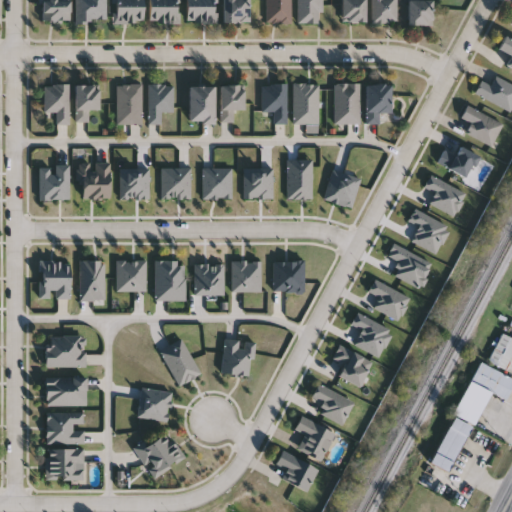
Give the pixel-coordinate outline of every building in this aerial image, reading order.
[(39,21),(39,0),(69,0),(69,21),(39,21)] [(74,0),(105,0),(105,22),(74,21),(74,0)] [(142,0),(142,23),(112,23),(112,0),(142,0)] [(179,0),(179,23),(148,23),(148,0),(179,0)] [(216,0),(216,23),(185,23),(185,0),(216,0)] [(222,21),(222,0),(247,0),(247,21),(222,21)] [(290,0),(290,23),(265,23),(265,0),(290,0)] [(321,0),(321,23),(297,23),(297,0),(321,0)] [(364,0),(364,21),(341,21),(341,0),(364,0)] [(396,0),(396,22),(371,22),(371,0),(396,0)] [(407,25),(407,0),(431,0),(431,25),(407,25)] [(497,49),(503,36),(511,39),(511,68),(505,65),(510,54),(497,49)] [(489,84),(496,74),(511,84),(511,105),(508,112),(473,91),(481,79),(489,84)] [(333,124),(333,83),(358,83),(358,124),(333,124)] [(43,111),(43,84),(69,84),(69,124),(56,124),(56,111),(43,111)] [(74,122),(74,84),(97,84),(97,109),(88,109),(88,122),(74,122)] [(141,124),(116,124),(116,84),(141,84),(141,124)] [(172,112),(161,112),(161,123),(148,123),(148,84),(172,84),(172,112)] [(219,121),(219,84),(242,84),(242,109),(233,109),(233,121),(219,121)] [(261,84),(286,84),(286,123),(273,123),(273,111),(261,111),(261,84)] [(292,123),(292,84),(317,84),(317,123),(292,123)] [(377,112),(377,122),(365,122),(365,84),(389,84),(389,112),(377,112)] [(212,86),(212,122),(187,122),(187,86),(212,86)] [(502,123),(490,146),(465,132),(470,123),(460,117),(466,105),(502,123)] [(444,148),(454,154),(459,145),(477,155),(464,178),(436,162),(444,148)] [(108,163),(108,197),(80,197),(80,163),(108,163)] [(69,298),(38,298),(38,260),(69,260),(69,298)] [(104,260),(104,300),(78,300),(78,260),(104,260)] [(184,300),(153,300),(153,260),(184,260),(184,300)] [(489,361),(503,334),(511,338),(511,357),(506,369),(489,361)] [(45,366),(45,335),(84,335),(84,366),(45,366)] [(250,339),(249,374),(221,374),(222,338),(250,339)] [(491,392),(476,425),(455,415),(480,362),(511,378),(511,388),(507,400),(491,392)] [(84,375),(85,404),(45,405),(44,376),(84,375)] [(318,411),(322,403),(310,396),(318,382),(353,402),(340,425),(318,411)] [(471,427),(451,468),(434,459),(454,419),(471,427)] [(134,448),(165,428),(184,457),(152,477),(134,448)] [(83,479),(44,480),(44,448),(82,448),(83,479)] [(285,469),(274,462),(282,449),(317,469),(305,491),(280,476),(285,469)]
